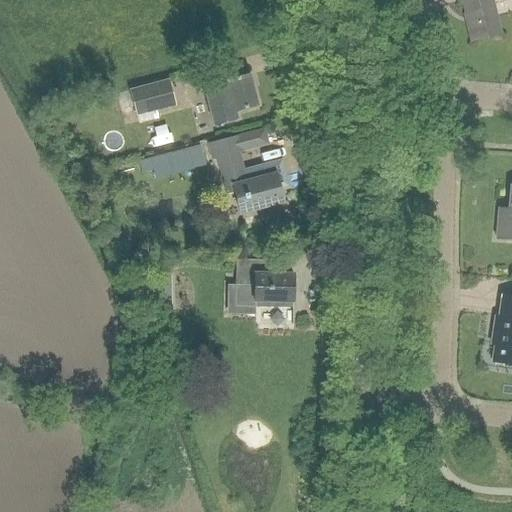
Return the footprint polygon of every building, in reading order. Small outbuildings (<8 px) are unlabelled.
[(491,0),(467,0),(463,1),(468,25),(467,25),(471,42),(500,35),(491,0)] [(257,106),(249,75),(226,81),(225,77),(206,83),(208,91),(204,92),(213,127),(237,120),(235,112),(257,106)] [(176,105),(169,79),(129,89),(137,116),(176,105)] [(235,138),(208,145),(212,160),(217,159),(226,194),(234,192),(240,216),(242,215),(243,220),(256,217),(255,211),(283,204),(278,187),(285,185),(279,163),(244,172),(239,152),(235,138)] [(185,151),(139,162),(142,174),(154,170),(156,179),(190,170),(185,151)] [(511,185),(510,186),(508,209),(498,209),(496,239),(511,240),(511,185)] [(272,274),(272,261),(236,260),(235,286),(228,285),(227,314),(255,315),(255,309),(290,309),(290,303),(292,303),(293,275),(272,274)] [(168,276),(150,276),(150,296),(169,296),(168,276)] [(511,297),(502,296),(499,318),(494,317),(490,345),(494,346),(492,362),(511,365),(511,297)]
